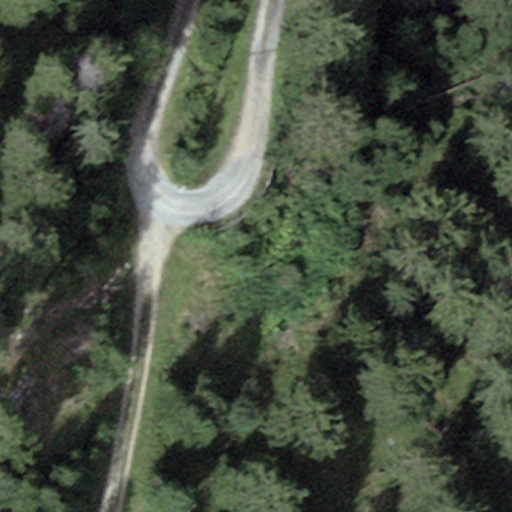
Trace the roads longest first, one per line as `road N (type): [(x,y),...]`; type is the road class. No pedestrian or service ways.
road 1 (track): [(286,0),(260,145),(223,208),(169,222),(144,181),(186,0)]
road 2 (track): [(122,511),(169,222)]
